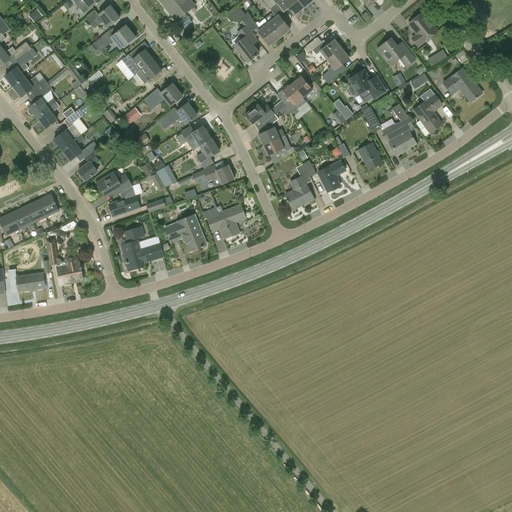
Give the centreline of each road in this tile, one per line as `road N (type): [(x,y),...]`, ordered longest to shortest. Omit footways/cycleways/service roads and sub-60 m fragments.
road 1 (secondary): [(0,338),(217,287),(336,236),(511,138)]
road 2 (residential): [(281,239),(396,183),(511,103)]
road 3 (residential): [(222,117),(265,82),(270,59),(335,11),(358,40),(409,0)]
road 4 (residential): [(115,297),(88,216),(5,109)]
road 5 (residential): [(115,297),(281,239)]
road 6 (residential): [(222,117),(130,2)]
road 7 (residential): [(281,239),(240,140),(222,117)]
road 8 (residential): [(511,96),(438,0)]
